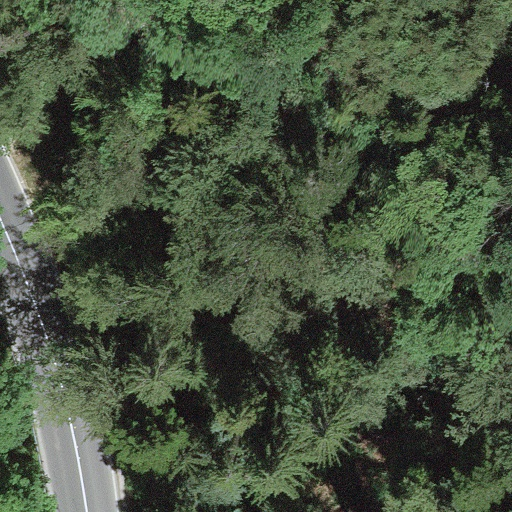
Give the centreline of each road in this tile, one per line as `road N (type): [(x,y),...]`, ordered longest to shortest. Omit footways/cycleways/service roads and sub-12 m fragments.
road 1 (secondary): [(82,511),(52,360),(0,230)]
road 2 (track): [(52,360),(150,511)]
